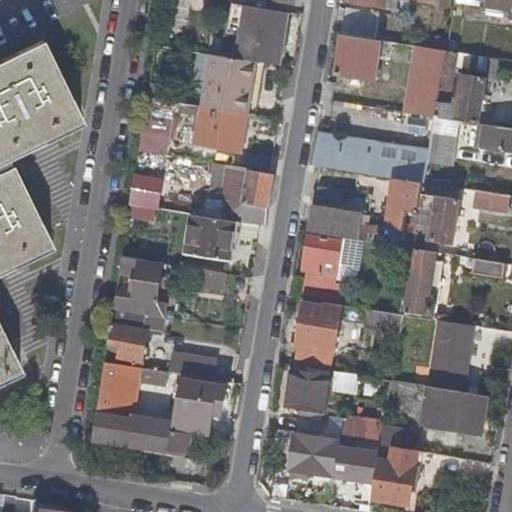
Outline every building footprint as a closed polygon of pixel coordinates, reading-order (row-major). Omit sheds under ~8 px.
[(511,0),(457,0),(511,8),(511,0)] [(287,12),(247,6),(245,19),(230,16),(223,56),(256,61),(265,63),(284,66),(287,40),(283,39),(287,12)] [(347,8),(343,34),(375,39),(380,13),(347,8)] [(375,80),(382,40),(375,39),(343,34),(336,73),(375,80)] [(437,35),(435,49),(447,50),(448,40),(449,37),(437,35)] [(456,41),(448,40),(447,50),(454,51),(456,41)] [(0,61),(0,162),(7,159),(80,123),(41,42),(0,61)] [(418,46),(407,112),(435,116),(438,102),(440,89),(447,50),(435,49),(418,46)] [(447,50),(440,89),(452,90),(457,65),(487,70),(488,63),(490,57),(454,51),(447,50)] [(213,54),(204,107),(242,113),(248,114),(256,61),(223,56),(213,54)] [(490,57),(488,63),(487,70),(486,78),(500,80),(500,58),(490,57)] [(256,116),(265,63),(256,61),(248,114),(256,116)] [(478,123),(485,77),(463,74),(462,79),(457,79),(454,95),(449,94),(448,104),(438,102),(435,116),(478,123)] [(148,98),(169,101),(170,93),(171,86),(151,82),(148,98)] [(173,102),(189,105),(190,97),(170,93),(169,101),(173,102)] [(169,125),(173,102),(169,101),(148,98),(144,121),(154,123),(169,125)] [(239,135),(242,113),(204,107),(201,128),(221,132),(218,149),(238,152),(241,135),(239,135)] [(433,130),(458,134),(460,120),(435,116),(433,130)] [(150,152),(154,123),(144,121),(139,151),(150,152)] [(154,123),(150,152),(164,155),(169,125),(154,123)] [(511,128),(479,123),(478,133),(484,133),(483,146),(482,147),(511,151),(511,128)] [(453,164),(458,134),(433,130),(433,131),(430,150),(428,160),(453,164)] [(430,150),(319,132),(313,165),(394,178),(424,182),(428,160),(430,150)] [(0,171),(10,166),(7,159),(0,162),(0,171)] [(213,163),(205,215),(218,218),(238,221),(265,226),(273,175),(250,171),(251,169),(213,163)] [(0,271),(50,248),(10,166),(0,171),(0,271)] [(150,179),(135,177),(131,202),(155,207),(158,192),(148,190),(150,179)] [(402,230),(401,236),(399,246),(413,248),(419,208),(423,183),(424,182),(394,178),(385,227),(402,230)] [(453,243),(458,214),(459,208),(460,199),(450,198),(451,187),(439,185),(435,210),(419,208),(413,248),(417,249),(424,250),(425,244),(443,246),(443,242),(453,243)] [(317,187),(315,200),(340,204),(342,190),(317,187)] [(506,213),(509,196),(477,191),(474,208),(506,213)] [(314,207),(310,232),(386,244),(387,234),(384,233),(385,227),(368,224),(370,214),(314,207)] [(238,221),(205,215),(193,214),(186,254),(231,261),(238,221)] [(387,234),(386,244),(399,246),(401,236),(387,234)] [(309,272),(304,299),(327,303),(338,304),(341,287),(334,286),(334,283),(341,241),(309,235),(306,257),(311,258),(309,272)] [(341,241),(334,283),(346,282),(350,280),(354,277),(357,273),(359,269),(363,244),(341,241)] [(458,246),(457,255),(463,256),(466,257),(472,258),(474,248),(458,246)] [(407,312),(436,316),(437,314),(443,272),(435,270),(437,258),(437,252),(424,250),(417,249),(407,312)] [(134,289),(117,286),(113,308),(164,317),(167,297),(156,295),(162,263),(122,256),(119,274),(136,277),(134,289)] [(503,277),(505,263),(472,258),(466,257),(463,256),(462,264),(466,265),(467,267),(473,268),(473,272),(503,277)] [(435,270),(443,272),(445,259),(437,258),(435,270)] [(225,273),(194,268),(191,284),(223,289),(225,273)] [(305,304),(295,364),(333,370),(344,305),(338,304),(327,303),(326,307),(305,304)] [(161,332),(164,317),(113,308),(108,342),(119,344),(118,356),(143,360),(148,330),(161,332)] [(399,337),(402,314),(370,309),(367,331),(399,337)] [(464,392),(475,325),(448,321),(441,320),(431,386),(464,392)] [(13,361),(0,333),(0,380),(24,369),(19,359),(13,361)] [(168,372),(212,379),(215,359),(171,351),(168,372)] [(164,385),(167,372),(105,361),(97,412),(132,418),(133,415),(139,381),(164,385)] [(296,407),(295,413),(319,417),(319,411),(324,412),(330,375),(293,368),(287,406),(296,407)] [(335,371),(334,391),(359,393),(360,372),(335,371)] [(221,415),(225,395),(226,388),(226,387),(183,380),(182,385),(181,394),(179,408),(221,415)] [(412,391),(414,384),(391,380),(390,387),(412,391)] [(483,433),(489,396),(464,392),(431,386),(424,423),(483,433)] [(132,418),(97,412),(92,439),(186,454),(189,434),(171,431),(171,420),(133,415),(132,418)] [(343,420),(340,440),(341,440),(352,442),(380,446),(384,426),(343,420)] [(380,446),(410,451),(414,430),(384,425),(384,426),(380,446)] [(335,476),(341,440),(340,440),(295,432),(290,469),(335,476)] [(346,478),(374,483),(376,471),(378,458),(380,446),(352,442),(346,478)] [(380,446),(378,458),(376,471),(374,483),(372,497),(409,503),(412,483),(415,483),(418,466),(422,467),(424,453),(410,451),(380,446)] [(0,511),(34,511),(36,499),(10,495),(9,506),(0,504),(0,511)]
